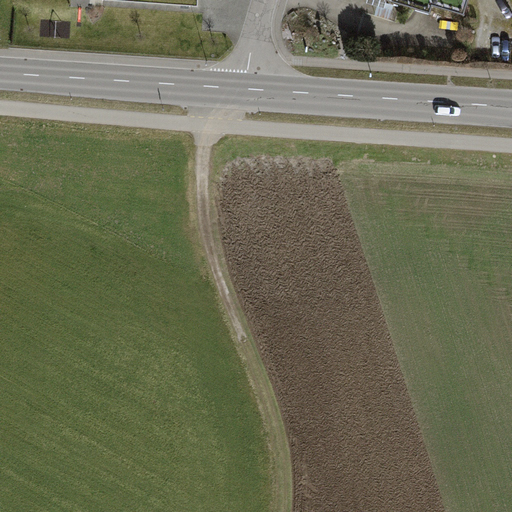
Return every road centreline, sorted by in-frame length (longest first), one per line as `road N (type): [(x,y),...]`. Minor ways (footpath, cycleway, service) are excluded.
road 1 (track): [(207,125),(202,210),(213,263),(282,447),(282,511)]
road 2 (secondary): [(238,88),(511,109)]
road 3 (secondary): [(0,73),(238,88)]
